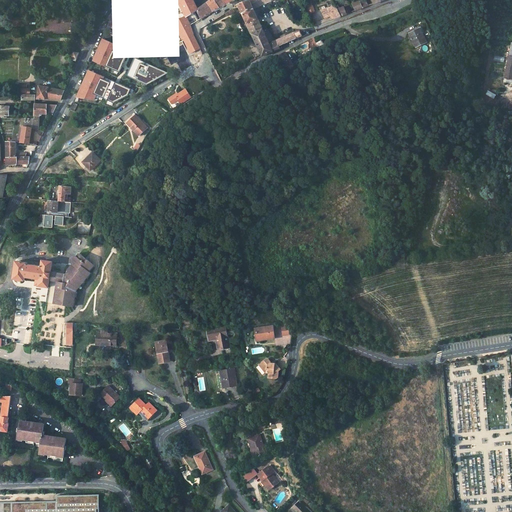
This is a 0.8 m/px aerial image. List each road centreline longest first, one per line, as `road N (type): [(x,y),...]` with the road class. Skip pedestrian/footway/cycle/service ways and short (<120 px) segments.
road 1 (unclassified): [(511,347),(409,364),(310,333),(297,339),(277,396),(203,415)]
road 2 (residential): [(208,62),(45,162),(22,190)]
road 3 (residential): [(402,5),(262,57),(218,84),(208,62)]
road 4 (tertiary): [(114,0),(22,190)]
road 5 (track): [(218,84),(171,109),(108,207)]
road 6 (track): [(438,344),(452,511)]
road 7 (residential): [(133,511),(116,487),(102,482),(0,483)]
